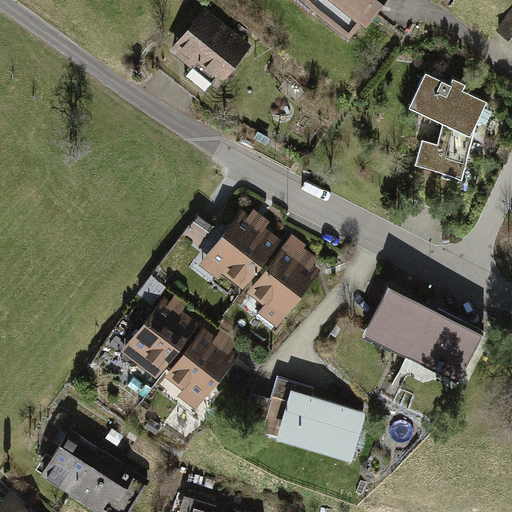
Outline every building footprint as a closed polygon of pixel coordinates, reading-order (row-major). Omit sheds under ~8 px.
[(306,0),(359,39),(388,0),(306,0)] [(256,44),(207,10),(174,58),(194,71),(190,77),(212,92),(216,87),(223,91),(256,44)] [(456,85),(434,75),(419,111),(447,126),(444,148),(427,143),(422,170),(468,183),(479,138),(493,103),(469,91),(472,86),(459,80),(456,85)] [(209,260),(205,266),(248,297),(287,243),(270,231),(275,224),(257,211),(252,217),(244,212),(228,235),(202,216),(183,242),(209,260)] [(287,243),(248,297),(266,310),(260,318),(280,332),(329,266),(304,248),(301,253),(287,243)] [(492,340),(397,290),(370,341),(465,391),(492,340)] [(164,386),(207,330),(189,316),(195,309),(181,299),(176,306),(168,300),(125,357),(164,386)] [(220,340),(207,330),(164,386),(202,415),(243,361),(233,353),(241,344),(226,332),(220,340)] [(323,392),(279,381),(274,402),(260,398),(254,419),(272,423),(268,441),(362,465),(375,417),(320,403),(323,392)] [(77,431),(45,476),(81,501),(112,456),(77,431)] [(113,433),(107,442),(119,450),(126,441),(113,433)] [(130,511),(151,483),(112,456),(81,501),(97,511),(130,511)] [(33,511),(16,497),(2,511),(33,511)] [(221,511),(222,508),(190,500),(187,511),(221,511)]
